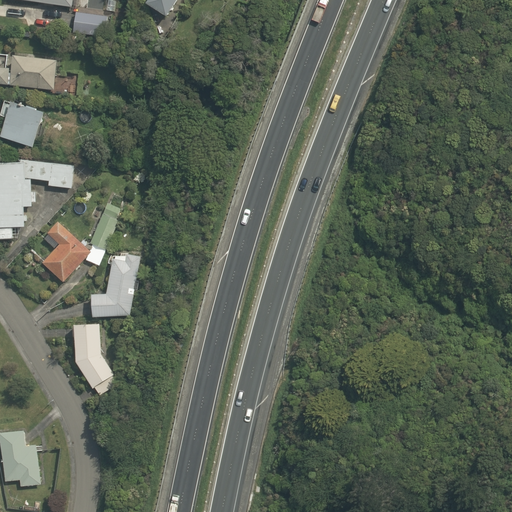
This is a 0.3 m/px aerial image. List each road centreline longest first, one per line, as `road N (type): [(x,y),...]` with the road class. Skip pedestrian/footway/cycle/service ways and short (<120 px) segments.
road 1 (motorway): [(382,0),(304,183),(219,511)]
road 2 (motorway): [(176,511),(237,256),(330,0)]
road 3 (residential): [(83,511),(82,435),(59,385),(0,299)]
